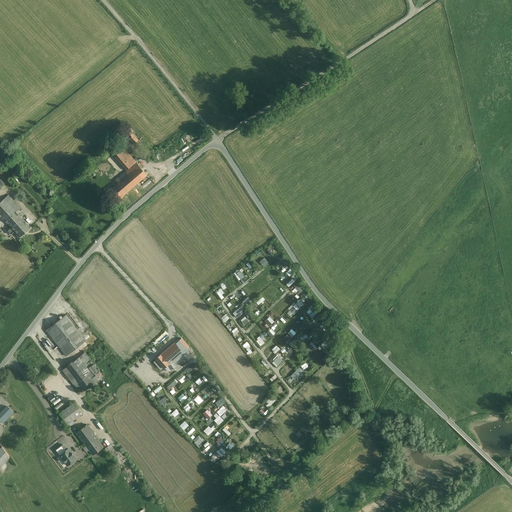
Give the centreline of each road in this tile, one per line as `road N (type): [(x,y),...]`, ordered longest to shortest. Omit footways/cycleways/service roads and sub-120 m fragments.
road 1 (tertiary): [(217,144),(333,310),(511,481)]
road 2 (tertiary): [(0,367),(97,244),(217,144)]
road 3 (track): [(408,0),(414,12),(217,144)]
road 4 (residential): [(102,0),(217,144)]
